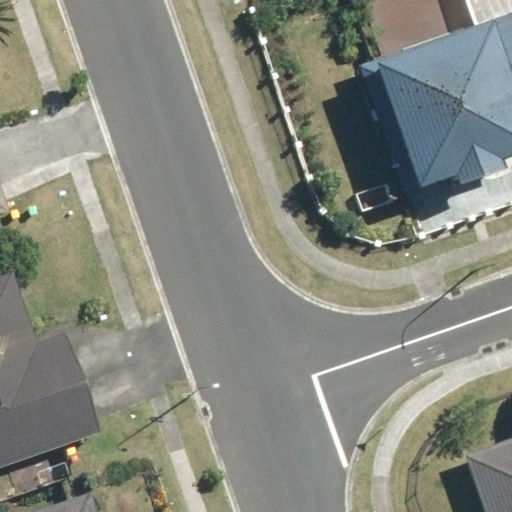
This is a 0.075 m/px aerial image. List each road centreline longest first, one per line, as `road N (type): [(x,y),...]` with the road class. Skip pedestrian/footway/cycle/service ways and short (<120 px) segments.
road 1 (residential): [(251,397),(114,0)]
road 2 (residential): [(251,397),(511,303)]
road 3 (residential): [(290,511),(251,397)]
